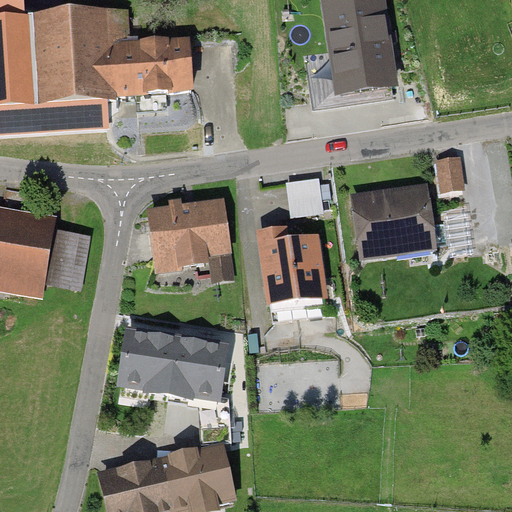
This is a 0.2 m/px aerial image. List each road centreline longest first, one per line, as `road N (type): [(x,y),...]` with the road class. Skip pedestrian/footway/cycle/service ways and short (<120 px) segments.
road 1 (unclassified): [(125,190),(177,174),(511,124)]
road 2 (unclassified): [(64,511),(125,190)]
road 3 (unclassified): [(0,169),(125,190)]
